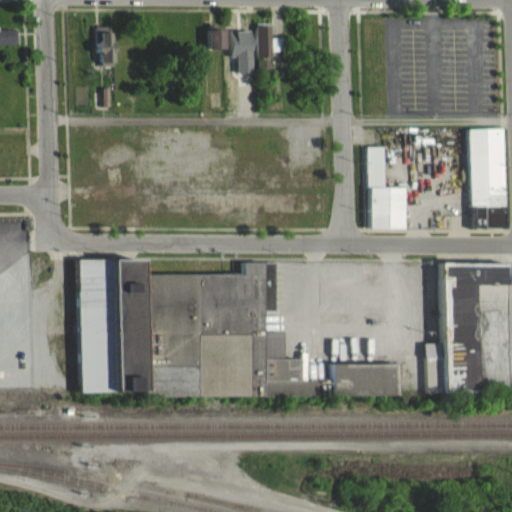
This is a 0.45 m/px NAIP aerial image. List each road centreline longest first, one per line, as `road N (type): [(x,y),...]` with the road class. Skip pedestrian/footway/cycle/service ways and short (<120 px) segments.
road 1 (residential): [(49,234),(511,242)]
road 2 (residential): [(339,0),(350,242)]
road 3 (residential): [(43,0),(49,234)]
